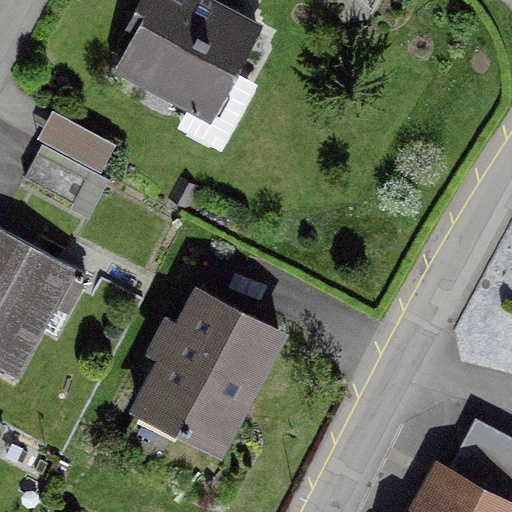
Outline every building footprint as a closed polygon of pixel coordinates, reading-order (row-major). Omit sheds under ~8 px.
[(131,16),(137,27),(119,59),(192,101),(184,116),(187,128),(212,141),(225,138),(250,89),(247,78),(235,71),(258,30),(205,0),(155,0),(154,3),(144,0),(141,0),(133,6),(131,16)] [(37,151),(25,176),(85,209),(99,185),(37,151)] [(0,364),(13,372),(39,323),(54,331),(86,273),(0,226),(0,364)] [(122,442),(200,482),(279,329),(201,290),(181,328),(166,322),(152,347),(166,355),(122,442)] [(426,511),(511,511),(511,447),(473,426),(426,511)]
